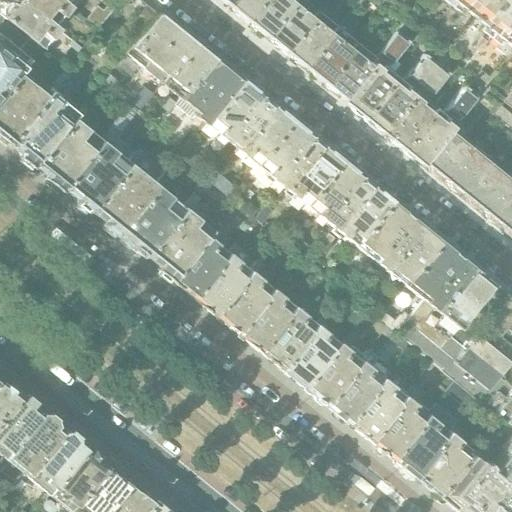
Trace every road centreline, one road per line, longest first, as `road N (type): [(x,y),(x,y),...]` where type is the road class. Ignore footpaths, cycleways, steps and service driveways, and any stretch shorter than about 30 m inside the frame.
road 1 (tertiary): [(393,511),(0,188)]
road 2 (residential): [(511,270),(178,0)]
road 3 (tertiary): [(0,325),(230,511)]
